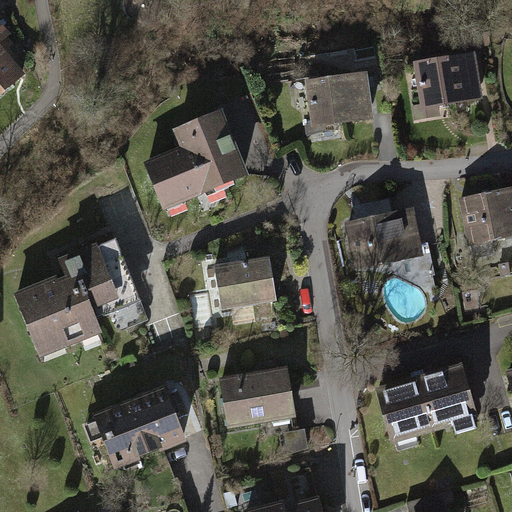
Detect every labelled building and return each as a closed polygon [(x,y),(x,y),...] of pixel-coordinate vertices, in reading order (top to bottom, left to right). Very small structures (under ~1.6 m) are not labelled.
[(0,0),(0,9),(3,7),(11,1),(10,0),(0,0)] [(3,7),(0,9),(0,60),(15,44),(25,37),(3,7)] [(15,44),(0,60),(0,103),(5,110),(43,81),(15,44)] [(473,54),(416,64),(424,108),(481,98),(473,54)] [(366,74),(309,81),(315,126),(371,119),(366,74)] [(199,155),(162,169),(178,211),(256,181),(234,125),(193,140),(199,155)] [(511,199),(486,205),(497,254),(511,250),(511,199)] [(429,215),(372,222),(378,270),(435,262),(429,215)] [(73,283),(39,293),(59,357),(109,342),(103,320),(139,309),(122,255),(70,272),(73,283)] [(264,261),(209,270),(216,314),(271,305),(264,261)] [(481,368),(393,394),(409,450),(497,425),(481,368)] [(300,375),(238,386),(246,435),(308,425),(300,375)] [(181,395),(119,414),(137,470),(199,450),(181,395)] [(318,511),(315,499),(280,506),(281,511),(318,511)]
